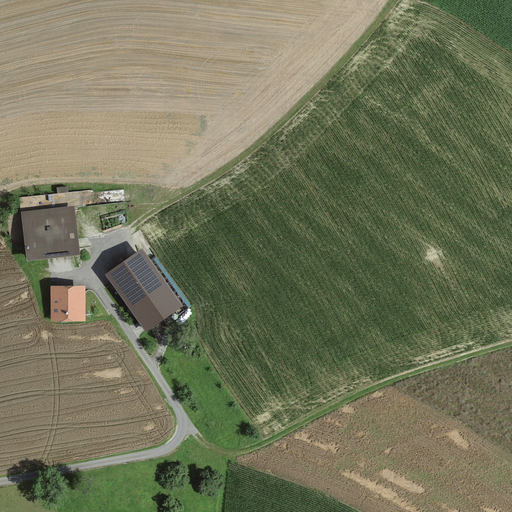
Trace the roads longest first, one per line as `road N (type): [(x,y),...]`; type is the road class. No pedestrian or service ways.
road 1 (track): [(398,0),(250,153),(129,229),(104,253),(94,277)]
road 2 (track): [(0,481),(159,455),(184,436),(184,420),(94,277)]
road 3 (track): [(511,348),(369,395),(245,454),(218,452),(185,428)]
